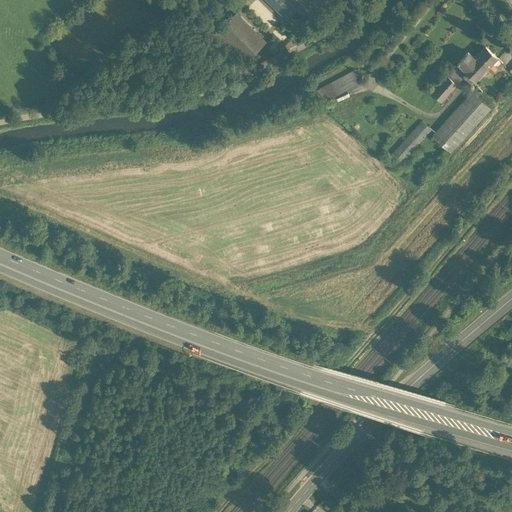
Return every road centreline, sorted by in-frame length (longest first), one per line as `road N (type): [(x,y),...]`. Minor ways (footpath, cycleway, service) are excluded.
road 1 (trunk): [(432,414),(221,343),(0,255)]
road 2 (track): [(220,511),(511,171)]
road 3 (track): [(359,0),(311,40),(199,94),(0,121)]
road 4 (secondary): [(288,511),(370,422),(511,298)]
road 5 (track): [(465,87),(430,117),(369,83),(433,0)]
